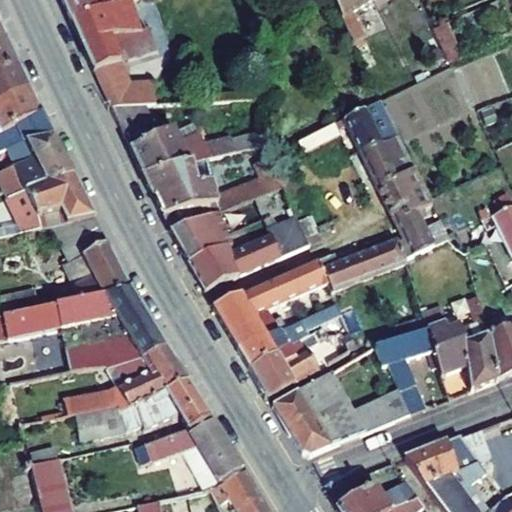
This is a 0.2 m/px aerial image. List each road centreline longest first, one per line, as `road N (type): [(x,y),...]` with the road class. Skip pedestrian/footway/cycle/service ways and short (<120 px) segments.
road 1 (secondary): [(24,0),(138,242),(286,489)]
road 2 (residential): [(511,398),(286,489)]
